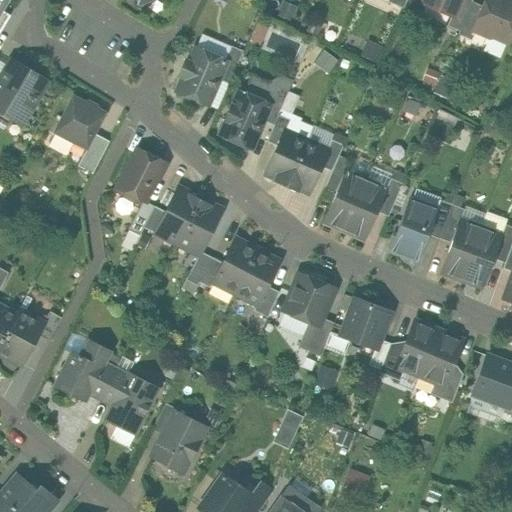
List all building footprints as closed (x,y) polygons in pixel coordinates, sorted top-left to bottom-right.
[(9,0),(0,0),(0,15),(2,11),(9,0)] [(406,0),(387,0),(387,1),(403,8),(406,0)] [(424,0),(422,4),(451,16),(452,16),(459,0),(424,0)] [(459,0),(452,16),(451,16),(447,25),(459,31),(472,1),(472,0),(459,0)] [(511,28),(511,2),(505,0),(485,0),(483,6),(473,28),(473,29),(490,36),(490,34),(507,41),(511,28)] [(472,1),(459,31),(458,34),(469,39),(473,29),(473,28),(483,6),(472,1)] [(0,15),(0,32),(10,15),(2,11),(0,15)] [(231,46),(225,60),(226,61),(218,79),(229,84),(243,51),(231,46)] [(225,60),(196,48),(190,62),(185,60),(179,75),(183,77),(177,92),(207,105),(218,79),(226,61),(225,60)] [(47,80),(12,59),(0,79),(0,111),(21,124),(47,80)] [(276,87),(268,104),(269,104),(262,120),(273,125),(278,115),(288,92),(276,87)] [(268,104),(239,91),(233,106),(231,105),(225,120),(226,121),(220,135),(250,148),(262,120),(269,104),(268,104)] [(106,112),(73,95),(54,132),(55,133),(50,144),(68,153),(73,142),(86,149),(87,150),(95,134),(106,112)] [(290,120),(278,115),(273,125),(266,141),(277,146),(284,130),(285,130),(290,120)] [(285,130),(284,130),(277,146),(265,174),(276,179),(275,180),(286,185),(306,140),(285,130)] [(95,134),(87,150),(86,149),(78,166),(92,173),(109,141),(95,134)] [(306,140),(286,185),(297,190),(298,188),(309,193),(320,166),(328,150),(327,149),(306,140)] [(328,150),(320,166),(331,171),(338,156),(343,145),(331,140),(327,149),(328,150)] [(163,162),(139,150),(119,188),(123,190),(125,195),(135,200),(140,198),(143,200),(144,200),(163,162)] [(331,171),(324,189),(335,193),(345,171),(350,161),(338,156),(331,171)] [(335,193),(322,222),(334,227),(334,226),(344,230),(366,180),(345,171),(335,193)] [(390,178),(386,189),(387,189),(377,212),(388,217),(402,184),(390,178)] [(386,189),(366,180),(344,230),(353,234),(353,235),(364,240),(377,212),(387,189),(386,189)] [(165,211),(156,231),(178,242),(199,200),(177,188),(165,211)] [(436,209),(409,199),(389,251),(418,261),(428,235),(438,210),(436,209)] [(143,200),(128,229),(140,235),(144,227),(155,206),(144,200),(143,200)] [(199,200),(178,242),(199,253),(200,253),(201,252),(221,211),(199,200)] [(440,200),(436,209),(438,210),(428,235),(439,239),(439,238),(452,205),(440,200)] [(452,205),(439,238),(450,243),(459,220),(460,220),(464,209),(452,205)] [(155,206),(144,227),(155,233),(156,231),(165,211),(155,206)] [(460,220),(459,220),(450,243),(440,272),(452,276),(452,275),(461,279),(481,228),(460,220)] [(511,226),(505,224),(501,235),(502,236),(493,259),(504,263),(511,246),(511,242),(511,226)] [(501,235),(481,228),(461,279),(471,282),(471,283),(483,288),(493,259),(502,236),(501,235)] [(256,251),(234,239),(222,262),(213,280),(213,281),(235,292),(256,251)] [(504,263),(503,268),(511,271),(511,246),(504,263)] [(256,251),(235,292),(257,303),(267,286),(279,262),(256,251)] [(199,253),(186,280),(197,286),(199,282),(212,257),(201,252),(200,253),(199,253)] [(212,257),(199,282),(210,287),(213,281),(213,280),(222,262),(212,257)] [(0,267),(0,288),(8,272),(0,267)] [(333,287),(300,274),(284,311),(308,322),(317,325),(321,317),(333,287)] [(279,292),(267,286),(257,303),(254,310),(267,317),(279,292)] [(389,311),(355,299),(342,336),(350,339),(350,340),(352,345),(358,347),(363,345),(364,344),(375,348),(378,339),(389,311)] [(16,315),(0,306),(0,345),(16,315)] [(43,323),(18,310),(16,315),(0,345),(0,351),(22,364),(38,334),(44,323),(43,323)] [(62,317),(50,311),(43,323),(44,323),(38,334),(49,340),(62,317)] [(317,325),(308,322),(298,346),(321,356),(333,322),(321,317),(317,325)] [(438,332),(414,321),(402,348),(395,365),(404,369),(419,375),(438,332)] [(462,342),(438,332),(419,375),(434,381),(444,385),(451,369),(462,342)] [(375,348),(369,365),(380,369),(390,343),(378,339),(375,348)] [(88,341),(80,357),(71,353),(55,385),(85,400),(92,387),(104,363),(109,353),(110,352),(88,341)] [(402,348),(390,343),(380,369),(379,372),(399,381),(404,369),(395,365),(402,348)] [(119,358),(109,353),(104,363),(114,368),(119,358)] [(487,356),(474,389),(473,394),(508,407),(511,396),(511,364),(510,364),(511,362),(500,359),(499,360),(487,356)] [(104,363),(92,387),(103,393),(116,369),(114,368),(104,363)] [(158,389),(128,373),(127,375),(116,369),(103,393),(100,400),(111,406),(105,418),(135,434),(158,389)] [(444,385),(434,381),(429,393),(452,403),(463,374),(451,369),(444,385)] [(166,403),(152,429),(162,435),(175,411),(176,411),(177,409),(166,403)] [(288,408),(275,440),(291,447),(304,414),(288,408)] [(176,411),(175,411),(162,435),(151,456),(182,472),(188,460),(190,461),(200,441),(198,440),(205,427),(176,411)] [(15,511),(36,489),(17,473),(0,493),(0,511),(15,511)] [(222,475),(199,507),(206,511),(240,511),(241,511),(252,496),(251,495),(222,475)] [(257,511),(272,492),(260,483),(251,495),(252,496),(241,511),(242,511),(257,511)] [(36,489),(15,511),(47,511),(58,500),(39,484),(36,489)] [(313,511),(315,509),(289,490),(283,499),(300,511),(313,511)] [(300,511),(283,499),(282,499),(272,511),(300,511)]
